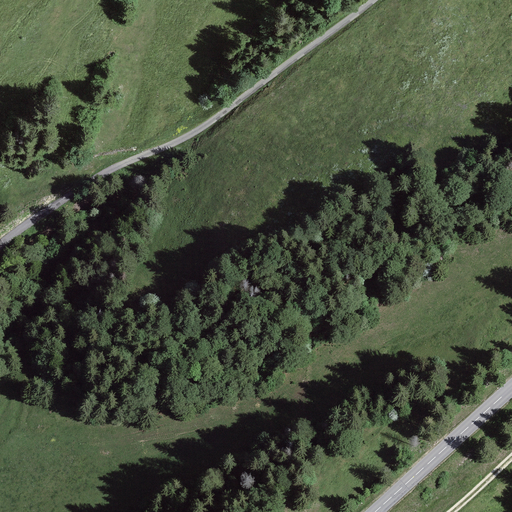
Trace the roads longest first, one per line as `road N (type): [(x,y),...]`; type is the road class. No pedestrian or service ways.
road 1 (track): [(0,245),(101,176),(210,124),(373,0)]
road 2 (secondary): [(374,511),(511,385)]
